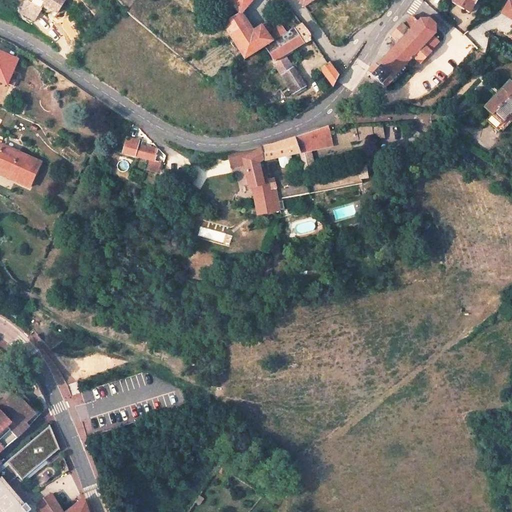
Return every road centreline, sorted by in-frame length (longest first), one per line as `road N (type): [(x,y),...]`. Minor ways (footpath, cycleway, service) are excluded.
road 1 (unclassified): [(382,28),(346,90),(321,113),(243,144),(195,143),(147,121),(0,27)]
road 2 (secondary): [(97,511),(37,363),(0,324)]
road 3 (residential): [(382,28),(364,33),(343,56),(291,0)]
